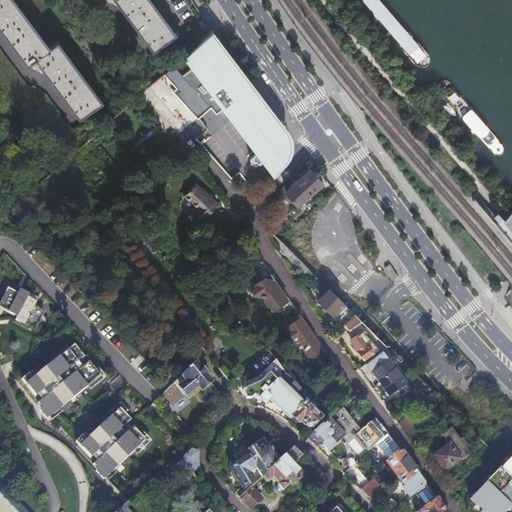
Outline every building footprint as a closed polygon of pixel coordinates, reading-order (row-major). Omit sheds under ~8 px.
[(11,0),(0,0),(0,29),(26,64),(34,58),(79,117),(100,101),(55,42),(48,47),(11,0)] [(114,0),(153,50),(174,34),(149,0),(114,0)] [(423,52),(417,45),(375,0),(357,0),(412,63),(417,64),(421,62),(424,57),(423,52)] [(254,164),(262,158),(274,173),(284,161),(286,157),(288,152),(288,147),(287,141),(285,137),(280,131),(284,128),(211,32),(184,56),(192,66),(181,75),(172,66),(163,74),(175,88),(172,91),(196,118),(209,107),(215,113),(223,106),(257,151),(249,157),(249,160),(249,162),(250,163),(252,164),(254,164)] [(503,146),(448,80),(444,80),(440,82),(439,85),(439,88),(494,154),(497,155),(501,154),(504,151),(503,146)] [(309,170),(284,191),(294,204),(319,183),(309,170)] [(192,184),(181,196),(196,209),(192,213),(200,220),(215,204),(192,184)] [(265,277),(261,271),(251,278),(255,283),(254,294),(264,295),(267,299),(265,300),(269,306),(271,305),(274,309),(289,300),(286,295),(274,279),(270,273),(265,277)] [(9,311),(18,316),(28,297),(30,293),(21,288),(19,293),(16,291),(8,287),(0,302),(0,306),(1,307),(4,309),(9,311)] [(338,299),(326,289),(315,301),(331,316),(343,304),(338,299)] [(37,301),(28,297),(18,316),(16,320),(30,327),(33,328),(35,330),(45,311),(38,307),(35,305),(37,301)] [(359,321),(352,314),(341,324),(346,330),(359,321)] [(300,316),(285,327),(294,341),(303,342),(308,349),(308,352),(309,353),(310,355),(316,357),(319,355),(320,344),(318,341),(304,322),(300,316)] [(361,332),(349,340),(362,358),(375,348),(361,332)] [(85,356),(75,344),(59,357),(41,371),(37,367),(22,379),(36,396),(38,395),(42,400),(38,404),(42,409),(39,411),(42,414),(47,420),(49,418),(56,412),(60,409),(61,409),(70,402),(71,401),(83,391),(88,387),(91,390),(106,377),(99,369),(97,371),(89,362),(87,364),(82,359),(85,356)] [(284,374),(272,358),(262,367),(259,365),(254,364),(250,368),(249,374),(252,377),(247,381),(246,380),(238,385),(242,391),(245,401),(249,401),(252,398),(256,401),(257,401),(261,405),(264,405),(268,402),(285,418),(290,418),(291,417),(304,404),(305,405),(309,402),(306,398),(301,393),(295,399),(287,390),(277,380),(284,374)] [(387,359),(371,371),(386,393),(392,388),(395,392),(404,385),(402,382),(403,381),(387,359)] [(209,384),(193,364),(180,377),(183,381),(177,387),(179,390),(185,396),(198,387),(201,390),(209,384)] [(180,377),(174,383),(177,387),(183,381),(180,377)] [(177,387),(174,383),(171,386),(162,395),(168,401),(179,390),(177,387)] [(293,385),(287,390),(295,399),(301,393),(293,385)] [(70,402),(61,409),(64,413),(74,405),(71,401),(70,402)] [(108,420),(121,408),(126,414),(129,412),(121,403),(105,417),(108,420)] [(304,404),(291,417),(291,418),(296,423),(297,422),(305,429),(310,431),(312,430),(321,420),(305,405),(304,404)] [(99,470),(107,478),(135,452),(147,441),(141,435),(134,427),(132,430),(127,424),(132,420),(126,414),(121,408),(108,420),(102,426),(95,433),(80,446),(91,458),(93,456),(98,461),(94,465),(99,470)] [(56,412),(49,418),(52,420),(62,412),(60,409),(56,412)] [(364,428),(375,419),(370,412),(358,421),(364,428)] [(412,419),(407,414),(405,416),(397,423),(405,434),(410,441),(415,436),(406,424),(412,419)] [(329,419),(306,439),(314,447),(316,449),(320,446),(322,448),(328,454),(340,443),(339,435),(335,430),(329,430),(328,431),(325,428),(332,422),(329,419)] [(380,426),(375,419),(364,428),(375,444),(386,434),(380,426)] [(76,442),(80,446),(95,433),(91,428),(82,436),(76,442)] [(445,447),(432,457),(443,471),(450,466),(454,471),(462,465),(458,459),(465,454),(461,449),(464,447),(458,439),(455,441),(448,431),(439,438),(445,447)] [(144,432),(141,435),(147,441),(135,452),(138,455),(152,441),(144,432)] [(393,444),(386,434),(375,444),(373,446),(386,463),(400,452),(393,444)] [(217,442),(215,446),(222,453),(228,446),(219,438),(217,442)] [(282,440),(276,446),(283,453),(290,447),(282,440)] [(250,457),(248,459),(255,471),(260,478),(262,476),(278,461),(266,448),(260,441),(247,454),(250,457)] [(301,456),(292,448),(278,461),(262,476),(266,481),(271,477),(278,484),(277,485),(282,490),(290,483),(295,484),(300,479),(300,474),(291,466),(301,456)] [(191,452),(184,458),(190,472),(201,469),(200,466),(199,461),(199,455),(199,452),(191,452)] [(248,459),(243,452),(229,464),(231,469),(235,476),(238,481),(242,486),(251,477),(250,475),(255,471),(248,459)] [(406,460),(400,452),(386,463),(404,487),(402,489),(409,498),(414,494),(424,485),(419,477),(406,460)] [(511,455),(469,499),(481,511),(506,511),(511,506),(511,455)] [(355,463),(343,474),(366,496),(371,502),(376,498),(375,492),(363,479),(366,476),(355,463)] [(107,478),(99,470),(96,472),(99,475),(104,480),(107,478)] [(431,493),(424,485),(414,494),(423,507),(416,511),(444,511),(431,493)] [(250,487),(239,497),(250,508),(261,498),(250,487)] [(15,511),(0,496),(0,511),(15,511)] [(379,509),(381,511),(393,511),(397,509),(389,500),(379,509)]
